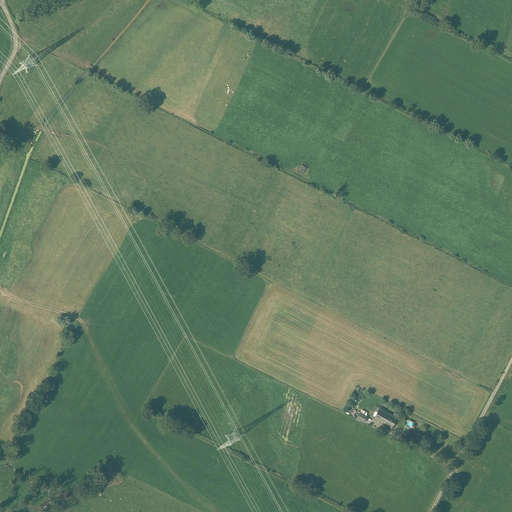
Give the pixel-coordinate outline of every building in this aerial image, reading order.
[(301,164),(298,168),(303,172),(306,168),(301,164)] [(390,410),(379,405),(377,408),(389,414),(390,410)] [(363,422),(368,413),(360,409),(355,419),(363,422)] [(379,409),(374,419),(393,428),(398,419),(379,409)] [(409,420),(406,427),(415,432),(419,425),(409,420)]
